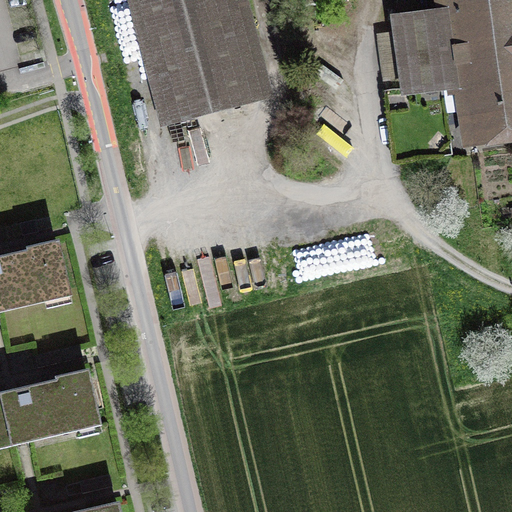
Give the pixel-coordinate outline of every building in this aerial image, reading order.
[(228,0),(135,0),(166,118),(254,96),(228,0)] [(511,0),(453,0),(473,136),(511,130),(511,0)] [(390,89),(400,162),(452,155),(433,13),(394,18),(403,88),(390,89)] [(34,220),(20,224),(22,234),(37,231),(34,220)] [(0,255),(0,307),(68,292),(57,242),(0,255)] [(79,346),(35,356),(38,367),(82,356),(79,346)] [(0,440),(6,439),(97,418),(87,374),(0,393),(0,440)] [(109,475),(80,482),(82,492),(112,485),(109,475)]
